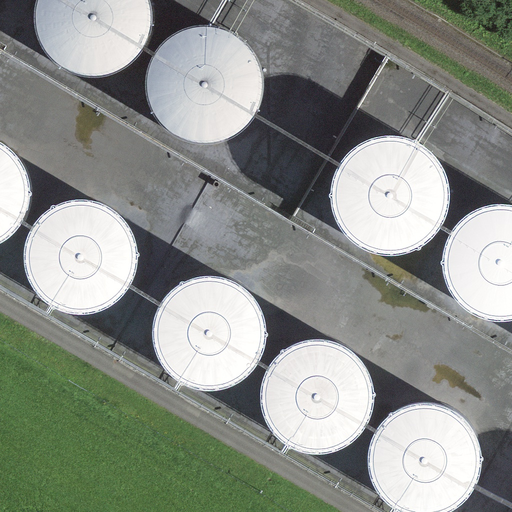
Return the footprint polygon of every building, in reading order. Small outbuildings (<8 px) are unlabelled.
[(68,64),(85,68),(104,66),(120,58),(132,45),(139,30),(142,13),(139,0),(36,0),(35,5),(35,23),(41,41),(52,55),(68,64)] [(190,133),(208,137),(226,135),(242,126),(254,114),(262,98),(264,81),(261,65),(252,50),(239,38),(223,31),(206,30),(189,34),(175,43),(163,57),(157,74),(157,92),(163,109),(175,123),(190,133)] [(376,249),(394,253),(412,250),(429,242),(441,230),(448,214),(450,197),(447,180),(438,165),(426,154),(410,147),(393,145),(376,150),(361,159),(350,173),(343,190),(343,208),(349,225),(361,239),(376,249)] [(0,243),(10,239),(22,226),(30,211),(32,194),(29,177),(20,162),(7,150),(0,147),(0,243)] [(485,309),(502,313),(511,311),(511,206),(501,205),(484,209),(469,218),(458,233),(452,250),(452,268),(458,285),(469,299),(485,309)] [(64,310),(82,314),(100,311),(117,303),(129,291),(136,275),(138,258),(135,241),(126,226),(114,215),(98,208),(81,206),(64,210),(49,219),(38,234),(31,251),(31,269),(37,286),(49,300),(64,310)] [(194,383),(212,387),(230,384),(246,376),(258,364),(266,348),(268,331),(264,314),(256,299),(243,288),(227,281),(210,280),(193,284),(179,293),(167,307),(161,324),(161,342),(167,359),(178,373),(194,383)] [(302,447),(320,451),(338,449),(354,441),(366,428),(374,413),(376,396),(373,379),(364,364),(351,352),(336,346),(318,344),(302,348),(287,357),(275,371),(269,388),(269,407),(275,424),(287,438),(302,447)] [(413,507),(431,511),(449,509),(465,501),(477,488),(485,473),(487,456),(483,439),(475,424),(462,412),(446,405),(429,404),(412,408),(398,417),(386,431),(380,448),(380,466),(386,484),(397,498),(413,507)]
